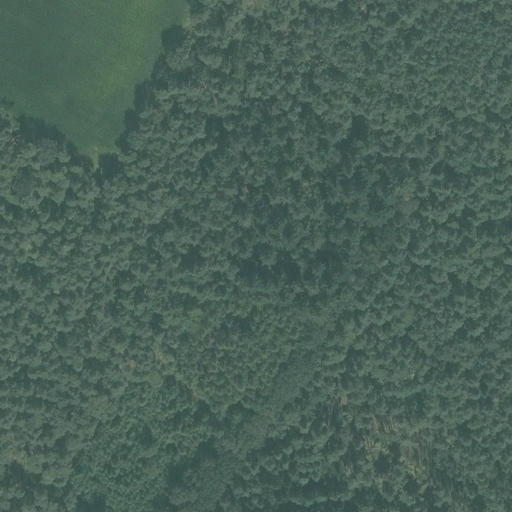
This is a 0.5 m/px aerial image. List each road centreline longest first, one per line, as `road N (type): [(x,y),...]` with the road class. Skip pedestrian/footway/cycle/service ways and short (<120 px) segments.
road 1 (track): [(511,47),(201,511)]
road 2 (track): [(511,382),(348,292)]
